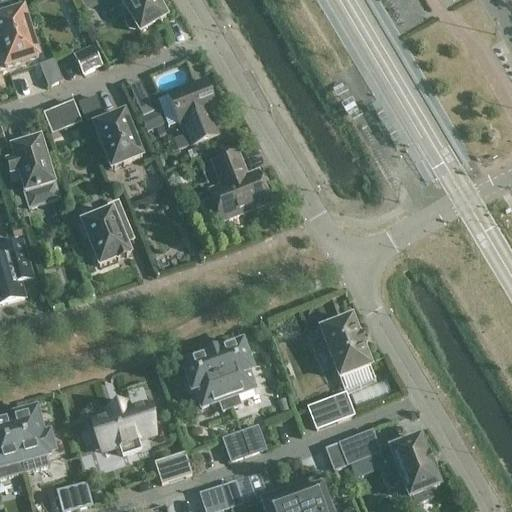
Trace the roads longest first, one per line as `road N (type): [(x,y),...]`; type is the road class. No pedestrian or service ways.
road 1 (residential): [(123,511),(286,459),(428,400)]
road 2 (residential): [(346,259),(214,38)]
road 3 (residential): [(0,114),(214,38)]
road 4 (unclassified): [(346,259),(499,182)]
road 5 (residential): [(428,400),(346,259)]
road 6 (residential): [(489,511),(428,400)]
